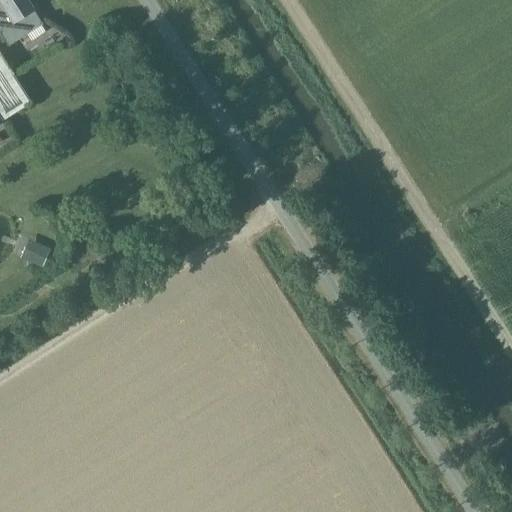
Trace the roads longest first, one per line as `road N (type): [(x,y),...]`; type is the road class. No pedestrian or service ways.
road 1 (unclassified): [(474,511),(146,0)]
road 2 (unknown): [(275,201),(0,367)]
road 3 (unknown): [(436,239),(280,0)]
